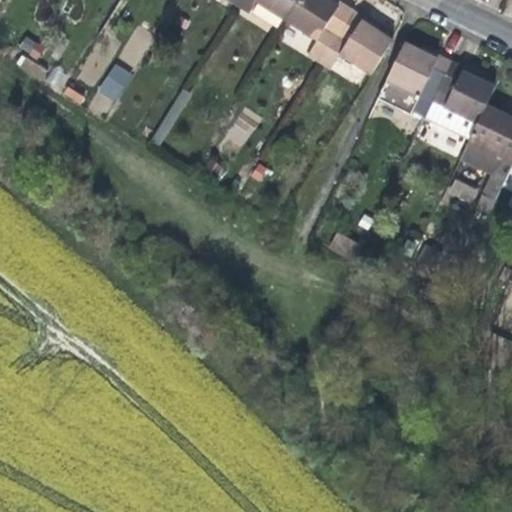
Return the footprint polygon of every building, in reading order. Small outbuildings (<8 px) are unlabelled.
[(254,0),(239,0),(237,5),(249,12),(255,1),(254,0)] [(254,0),(255,1),(287,21),(299,0),(254,0)] [(299,0),(287,21),(317,40),(328,47),(352,9),(338,0),(299,0)] [(328,47),(318,61),(330,69),(339,53),(371,74),(392,40),(379,32),(362,21),(364,16),(352,9),(328,47)] [(373,22),(364,16),(362,21),(379,32),(381,27),(373,22)] [(136,25),(118,58),(136,67),(154,34),(136,25)] [(27,35),(19,46),(36,58),(44,47),(27,35)] [(308,54),(318,61),(328,47),(317,40),(308,54)] [(405,42),(378,99),(410,115),(420,94),(433,101),(453,60),(440,54),(438,59),(419,50),(405,42)] [(421,45),(419,50),(438,59),(440,54),(432,51),(421,45)] [(41,80),(47,69),(22,55),(16,66),(41,80)] [(453,60),(433,101),(478,123),(486,105),(495,87),(481,80),(463,71),(465,66),(453,60)] [(112,63),(99,92),(119,101),(132,72),(112,63)] [(45,83),(57,90),(67,73),(55,66),(45,83)] [(475,71),(465,66),(463,71),(481,80),(483,75),(475,71)] [(183,89),(150,141),(158,147),(191,94),(183,89)] [(103,116),(112,101),(98,93),(89,108),(103,116)] [(478,123),(461,158),(493,174),(502,156),(511,161),(511,117),(501,112),(486,105),(478,123)] [(226,138),(243,148),(261,116),(244,106),(226,138)] [(511,110),(504,107),(501,112),(511,117),(511,110)] [(485,192),(497,198),(511,167),(511,161),(502,156),(493,174),(485,192)] [(471,205),(478,189),(453,179),(446,194),(471,205)] [(329,248),(351,259),(359,243),(336,232),(329,248)]
